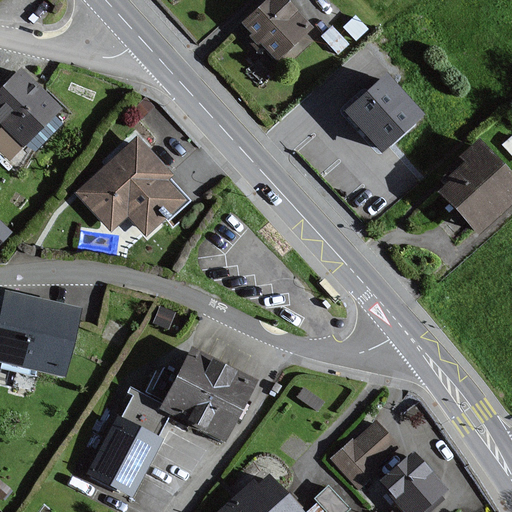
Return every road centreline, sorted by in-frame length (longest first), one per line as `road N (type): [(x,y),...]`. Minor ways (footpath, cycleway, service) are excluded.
road 1 (residential): [(0,276),(135,278),(295,344),(331,351),(366,350),(404,331)]
road 2 (primary): [(140,38),(404,331)]
road 3 (primary): [(404,331),(511,478)]
road 4 (residential): [(140,38),(109,57),(0,38)]
